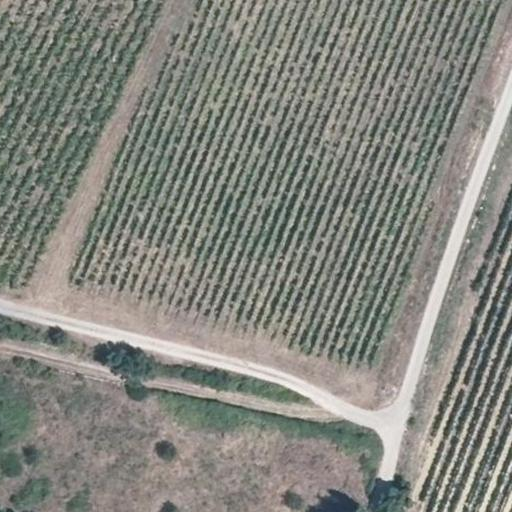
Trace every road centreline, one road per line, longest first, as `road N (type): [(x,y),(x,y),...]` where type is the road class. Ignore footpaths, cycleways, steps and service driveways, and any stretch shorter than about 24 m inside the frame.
road 1 (unclassified): [(375,511),(416,365),(511,90)]
road 2 (track): [(398,430),(283,380),(0,304)]
